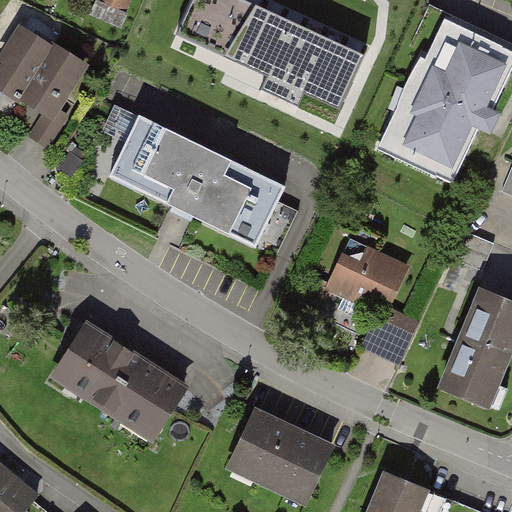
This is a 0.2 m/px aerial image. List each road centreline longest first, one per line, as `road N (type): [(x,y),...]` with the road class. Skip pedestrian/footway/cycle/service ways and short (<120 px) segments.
road 1 (residential): [(54,210),(207,319),(378,408),(511,461)]
road 2 (residential): [(0,431),(103,511)]
